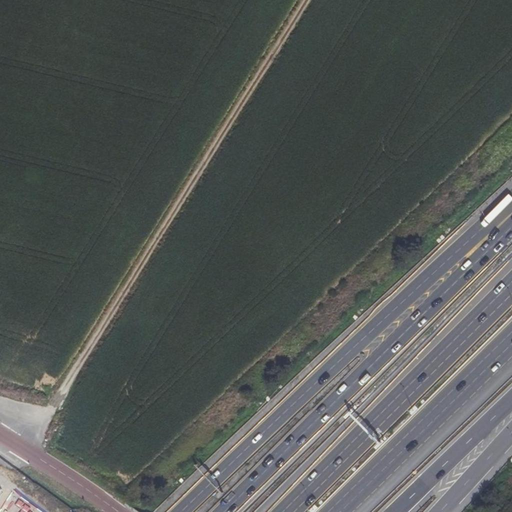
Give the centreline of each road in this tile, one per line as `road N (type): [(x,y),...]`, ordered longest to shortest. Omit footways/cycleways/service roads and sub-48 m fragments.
road 1 (track): [(21,427),(46,415),(304,0)]
road 2 (motorway): [(511,200),(180,511)]
road 3 (motorway): [(511,228),(229,511)]
road 4 (motorway): [(511,287),(285,511)]
road 5 (motorway): [(340,511),(511,345)]
road 6 (motorway): [(398,511),(511,401)]
